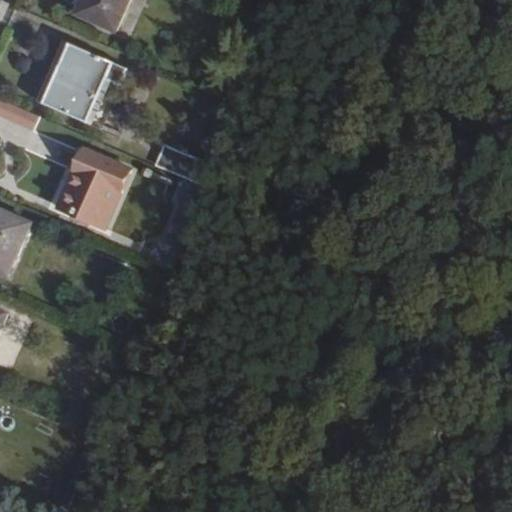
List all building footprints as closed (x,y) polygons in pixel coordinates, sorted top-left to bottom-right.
[(85,0),(80,13),(118,30),(131,0),(85,0)] [(72,47),(46,104),(101,126),(109,106),(100,102),(115,65),(72,47)] [(0,118),(34,129),(38,114),(1,103),(0,105),(0,118)] [(209,164),(168,145),(159,164),(201,183),(209,164)] [(106,228),(132,170),(87,150),(62,207),(106,228)] [(0,208),(0,269),(11,274),(33,223),(0,208)] [(0,309),(0,337),(10,314),(0,309)]
